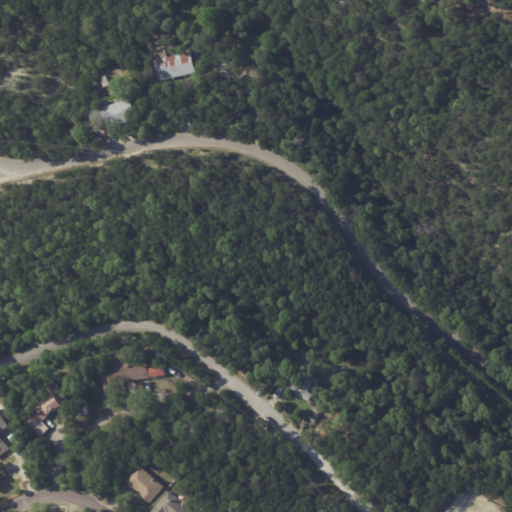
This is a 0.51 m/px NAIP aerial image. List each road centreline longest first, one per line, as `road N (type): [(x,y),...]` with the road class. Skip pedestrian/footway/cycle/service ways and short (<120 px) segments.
road 1 (residential): [(0,167),(223,145),(278,166),(511,363)]
road 2 (residential): [(382,511),(312,442),(133,308),(0,364)]
